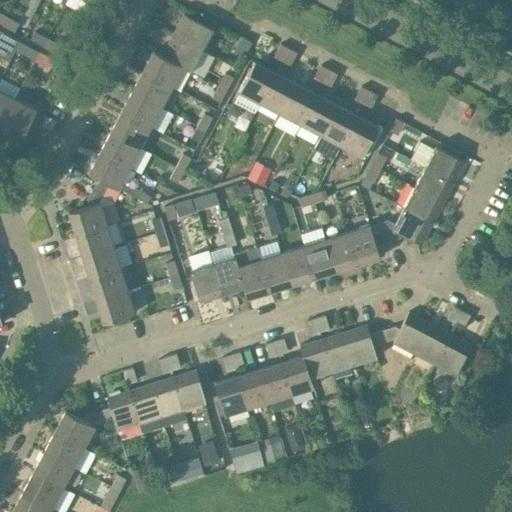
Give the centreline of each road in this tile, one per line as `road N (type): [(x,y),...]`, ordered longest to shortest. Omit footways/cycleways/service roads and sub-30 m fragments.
road 1 (residential): [(421,278),(445,257),(501,161),(408,116),(402,100),(266,29),(251,32),(190,0)]
road 2 (residential): [(41,379),(421,278)]
road 3 (residential): [(135,0),(43,189),(17,212)]
road 4 (tertiary): [(511,91),(337,0)]
road 5 (residential): [(17,212),(52,323),(41,379)]
